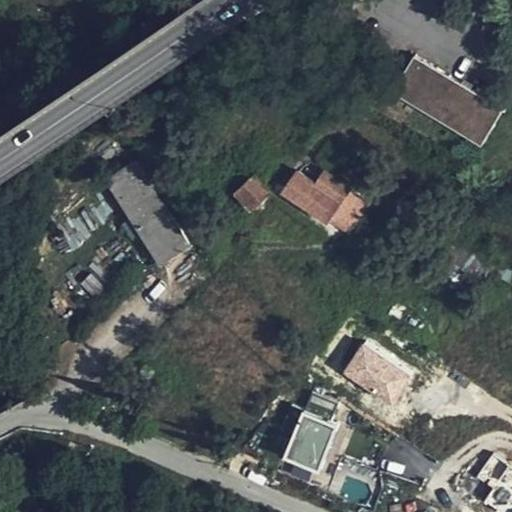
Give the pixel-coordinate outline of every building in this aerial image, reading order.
[(423,53),(403,89),(487,136),(508,99),(423,53)] [(188,244),(135,161),(108,177),(162,262),(188,244)] [(361,214),(346,204),(341,200),(351,187),(327,172),(318,183),(299,171),(286,190),(328,218),(330,217),(350,230),(361,214)] [(253,205),(271,189),(256,174),(239,190),(253,205)] [(395,406),(414,374),(361,343),(342,374),(395,406)] [(282,460),(317,474),(338,422),(329,418),(336,401),(311,391),(282,460)] [(491,485),(483,505),(499,511),(511,511),(511,468),(487,458),(478,480),(491,485)]
